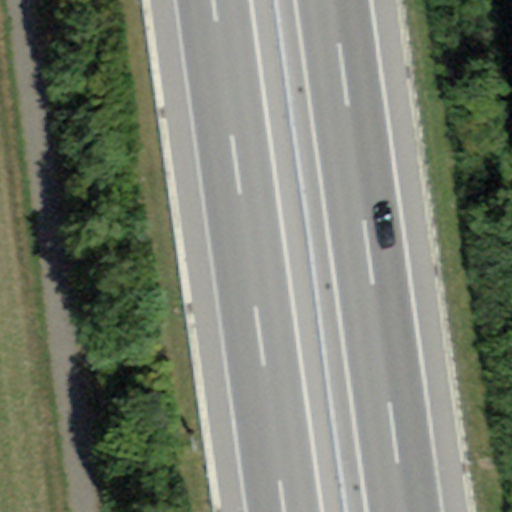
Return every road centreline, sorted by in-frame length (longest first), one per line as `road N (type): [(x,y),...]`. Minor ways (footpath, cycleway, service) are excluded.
road 1 (motorway): [(211,0),(283,511)]
road 2 (motorway): [(403,511),(331,0)]
road 3 (track): [(11,0),(78,511)]
road 4 (track): [(511,201),(483,0)]
